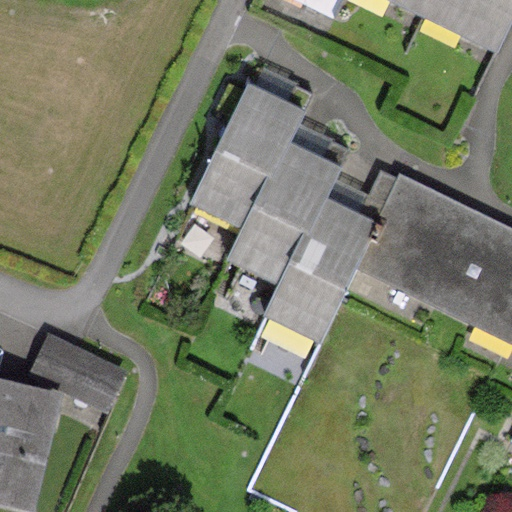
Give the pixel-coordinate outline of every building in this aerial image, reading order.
[(511,0),(431,0),(428,8),(502,44),(511,21),(511,0)] [(197,195),(250,221),(286,147),(311,94),(295,87),(285,108),(247,90),(197,195)] [(235,252),(286,277),(322,203),(347,151),(331,143),(321,164),(286,147),(250,221),(235,252)] [(286,277),(271,308),(325,334),(360,262),(359,262),(398,180),(381,172),(358,220),(322,203),(286,277)] [(478,224),(460,215),(462,211),(398,180),(359,262),(360,262),(435,299),(457,255),(462,257),(478,224)] [(511,337),(511,240),(508,239),(492,272),(497,275),(476,320),(511,337)] [(38,376),(106,409),(122,376),(54,343),(38,376)] [(0,487),(21,493),(42,405),(0,395),(0,487)]
